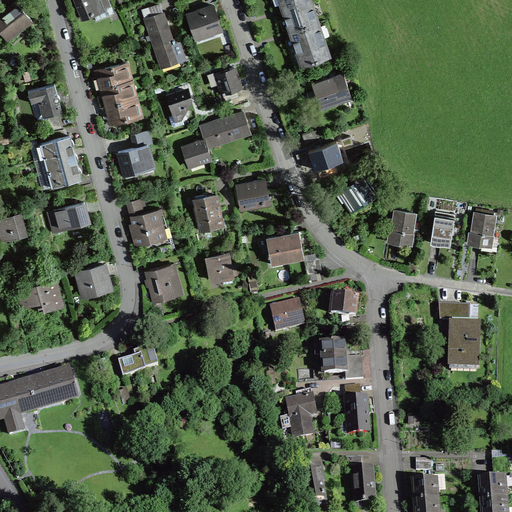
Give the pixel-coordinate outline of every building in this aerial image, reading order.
[(93,10),(103,6),(100,0),(74,0),(82,18),(94,13),(93,10)] [(279,0),(283,10),(311,0),(279,0)] [(311,0),(283,10),(286,20),(292,38),(321,28),(311,0)] [(0,18),(0,32),(1,33),(1,32),(4,35),(12,28),(13,29),(19,24),(23,28),(32,20),(16,1),(3,11),(0,13),(3,16),(0,18)] [(179,43),(176,44),(174,39),(173,39),(167,22),(165,17),(163,10),(159,4),(142,10),(150,34),(147,35),(148,40),(152,39),(162,66),(184,58),(179,43)] [(213,4),(188,13),(196,37),(222,28),(217,14),(213,4)] [(330,55),(321,28),(292,38),(296,47),(302,65),(330,55)] [(94,81),(96,89),(101,87),(127,81),(130,80),(128,71),(125,72),(122,62),(96,69),(97,72),(99,80),(94,81)] [(215,73),(216,73),(225,101),(239,96),(237,89),(241,87),(237,74),(234,66),(215,73)] [(352,98),(343,72),(312,82),(314,90),(321,108),(352,98)] [(104,98),(99,99),(101,106),(135,97),(133,89),(129,89),(127,81),(101,87),(103,93),(104,98)] [(47,133),(62,129),(57,113),(62,112),(59,100),(60,100),(60,99),(60,98),(60,97),(59,96),(59,95),(58,95),(57,90),(54,83),(28,90),(29,94),(28,97),(30,98),(31,102),(38,100),(42,112),(38,118),(44,122),(47,133)] [(189,90),(168,97),(174,114),(175,118),(181,115),(191,97),(189,92),(189,90)] [(135,97),(101,106),(103,114),(108,113),(110,118),(111,123),(137,116),(134,107),(137,106),(135,97)] [(200,125),(205,139),(208,147),(223,142),(221,137),(240,130),(242,135),(251,132),(243,110),(222,117),(222,120),(217,122),(216,122),(215,120),(200,125)] [(181,115),(175,118),(174,114),(169,116),(172,125),(175,126),(184,123),(181,115)] [(42,158),(72,150),(69,139),(68,137),(70,137),(70,135),(65,136),(63,129),(62,129),(47,133),(45,134),(46,141),(41,142),(41,143),(40,143),(41,155),(42,158)] [(302,134),(305,142),(319,137),(316,129),(302,134)] [(125,174),(154,167),(148,144),(151,143),(148,130),(133,134),(136,146),(118,151),(120,158),(125,174)] [(211,157),(208,147),(205,139),(192,144),(183,147),(188,165),(211,157)] [(46,172),(76,164),(73,153),(72,150),(42,158),(46,172)] [(59,192),(78,187),(76,179),(81,178),(81,176),(79,177),(77,167),(76,164),(46,172),(46,175),(51,185),(52,185),(53,186),(57,184),(59,192)] [(340,192),(342,191),(346,195),(347,198),(345,199),(352,210),(378,194),(365,175),(358,180),(356,178),(355,179),(357,182),(353,185),(352,184),(340,192)] [(263,192),(268,191),(266,179),(265,178),(237,183),(242,207),(265,203),(263,192)] [(78,187),(59,192),(58,192),(60,200),(83,193),(81,186),(78,187)] [(193,200),(196,216),(221,211),(218,195),(193,200)] [(131,215),(133,225),(131,226),(134,237),(139,236),(141,243),(145,242),(147,249),(161,245),(160,241),(168,239),(159,207),(144,211),(140,197),(126,200),(131,215)] [(88,218),(84,201),(48,211),(53,231),(59,230),(58,226),(68,223),(88,218)] [(390,229),(388,240),(394,241),(410,244),(415,212),(395,209),(392,230),(390,229)] [(430,231),(428,241),(434,242),(447,244),(449,234),(452,235),(455,213),(435,210),(432,231),(430,231)] [(221,211),(196,216),(200,233),(225,227),(221,211)] [(470,231),(468,242),(474,243),(487,245),(489,235),(492,235),(495,214),(475,211),(472,232),(470,231)] [(26,232),(21,213),(0,218),(0,239),(6,238),(26,232)] [(283,234),(288,260),(304,257),(299,230),(286,233),(283,234)] [(288,260),(283,234),(271,236),(266,237),(272,264),(288,260)] [(222,277),(223,283),(233,281),(230,263),(226,263),(224,256),(224,253),(207,256),(212,279),(222,277)] [(305,260),(307,274),(322,272),(319,257),(305,260)] [(82,291),(91,289),(93,293),(96,295),(100,294),(101,290),(111,287),(107,273),(104,263),(77,271),(82,291)] [(176,270),(173,271),(171,263),(145,270),(148,281),(153,300),(173,295),(174,295),(172,286),(180,284),(176,270)] [(42,282),(42,280),(26,285),(27,286),(18,289),(23,306),(36,302),(39,311),(47,308),(62,304),(55,278),(42,282)] [(256,282),(249,283),(251,291),(257,290),(256,282)] [(337,295),(333,294),(331,312),(355,315),(358,297),(337,295)] [(300,303),(299,299),(270,306),(276,331),(305,324),(300,303)] [(466,320),(467,304),(460,304),(439,303),(440,319),(452,320),(451,364),(477,365),(478,321),(478,320),(466,320)] [(471,305),(470,320),(478,320),(478,305),(471,305)] [(350,323),(350,315),(335,317),(335,324),(350,323)] [(324,373),(345,372),(346,379),(363,378),(362,358),(362,355),(345,357),(344,340),(333,341),(333,340),(331,340),(331,341),(315,342),(316,355),(323,354),(324,373)] [(123,376),(146,370),(145,369),(158,365),(153,346),(137,350),(134,351),(135,356),(118,361),(123,376)] [(0,416),(0,418),(5,416),(10,434),(24,430),(19,412),(77,396),(70,369),(26,382),(0,389),(0,416)] [(274,370),(266,371),(269,384),(276,384),(274,370)] [(348,433),(369,431),(367,412),(366,397),(361,397),(360,384),(345,386),(346,398),(345,398),(348,433)] [(119,391),(123,404),(131,401),(127,388),(119,391)] [(309,415),(316,414),(311,392),(311,389),(296,392),(297,398),(287,400),(290,415),(281,417),(283,429),(292,427),(294,437),(313,434),(309,415)] [(322,483),(324,482),(321,470),(320,464),(306,467),(305,464),(307,464),(307,449),(292,449),(292,464),(299,464),(307,502),(317,500),(316,497),(324,495),(322,483)] [(508,472),(507,457),(492,458),(493,473),(508,472)] [(371,466),(353,468),(355,502),(374,501),(372,480),(371,466)] [(482,491),(483,500),(506,498),(505,487),(502,488),(501,476),(479,478),(480,482),(480,491),(482,491)] [(416,500),(417,500),(438,498),(437,488),(435,488),(434,478),(412,480),(413,483),(413,492),(416,491),(416,500)] [(438,498),(417,500),(417,501),(417,509),(415,509),(415,511),(436,511),(437,508),(439,508),(438,498)] [(507,508),(506,498),(483,500),(483,502),(483,508),(482,509),(482,511),(504,511),(504,508),(507,508)]
